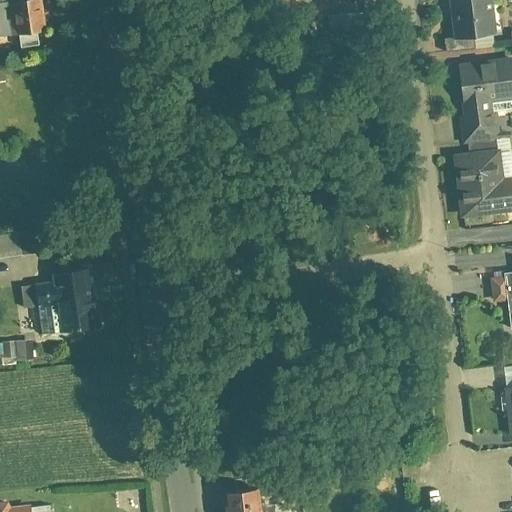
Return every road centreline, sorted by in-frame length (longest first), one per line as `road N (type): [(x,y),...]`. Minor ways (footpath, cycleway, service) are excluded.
road 1 (residential): [(423,270),(144,290)]
road 2 (residential): [(385,0),(423,270)]
road 3 (tertiary): [(179,511),(144,290)]
road 4 (tertiary): [(129,196),(102,0)]
road 5 (residential): [(423,270),(448,430)]
road 6 (residential): [(129,196),(0,167)]
